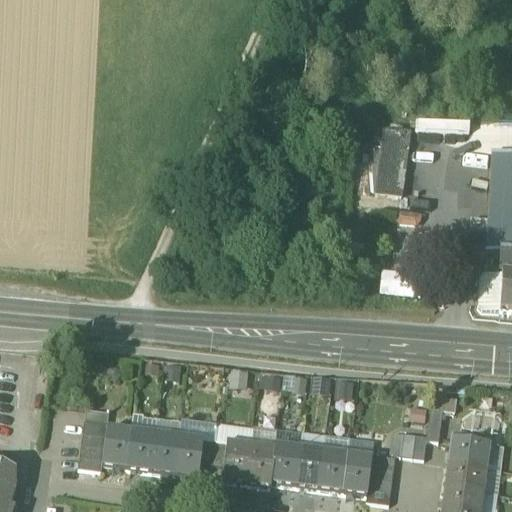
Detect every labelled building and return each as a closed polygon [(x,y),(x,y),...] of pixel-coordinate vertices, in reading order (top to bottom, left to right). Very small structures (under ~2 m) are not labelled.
[(374,198),(400,201),(409,137),(382,134),(374,198)] [(502,257),(511,257),(511,157),(490,156),(485,255),(502,257)] [(427,260),(427,232),(418,232),(419,215),(394,214),(393,259),(427,260)] [(498,316),(511,317),(511,257),(502,257),(500,279),(498,316)] [(378,297),(413,299),(414,274),(380,273),(378,297)] [(480,315),(498,316),(500,279),(482,278),(478,282),(476,311),(480,315)] [(277,394),(278,382),(261,380),(260,392),(277,394)] [(430,411),(425,444),(425,447),(437,449),(442,413),(430,411)] [(84,416),(83,428),(106,431),(107,419),(84,416)] [(83,428),(81,440),(104,443),(105,433),(106,431),(83,428)] [(100,472),(124,476),(130,437),(105,433),(104,443),(102,454),(101,466),(100,472)] [(153,440),(130,437),(124,476),(148,479),(153,440)] [(81,440),(80,451),(102,454),(104,443),(81,440)] [(177,443),(153,440),(148,479),(172,482),(177,443)] [(388,461),(399,464),(402,441),(391,440),(388,461)] [(399,464),(411,465),(413,442),(402,441),(399,464)] [(423,467),(425,447),(425,444),(413,442),(411,465),(423,467)] [(202,446),(177,443),(172,482),(197,485),(199,470),(202,447),(202,446)] [(348,445),(346,461),(370,464),(371,462),(373,448),(348,445)] [(199,470),(210,472),(213,449),(202,447),(199,470)] [(449,447),(446,471),(485,476),(488,452),(449,447)] [(225,450),(213,449),(210,472),(222,473),(225,450)] [(220,488),(244,491),(249,453),(226,450),(225,450),(222,473),(220,488)] [(80,451),(78,463),(101,466),(102,454),(80,451)] [(274,451),(273,456),(269,490),(293,493),(298,455),(274,451)] [(273,456),(249,453),(244,491),(268,494),(269,490),(273,456)] [(322,458),(298,455),(293,493),(317,496),(322,458)] [(346,461),(322,458),(317,496),(341,500),(346,461)] [(370,464),(346,461),(341,500),(365,503),(366,497),(367,485),(369,473),(370,464)] [(370,464),(369,473),(391,476),(393,465),(371,462),(370,464)] [(100,472),(101,466),(78,463),(76,475),(99,478),(100,472)] [(446,471),(443,495),(482,500),(485,476),(446,471)] [(0,492),(7,495),(13,478),(0,473),(0,492)] [(369,473),(367,485),(390,488),(391,476),(369,473)] [(367,485),(366,497),(388,500),(390,488),(367,485)] [(8,511),(13,497),(7,495),(0,492),(0,511),(8,511)] [(443,495),(440,511),(480,511),(482,500),(443,495)] [(387,511),(388,500),(366,497),(365,503),(364,508),(387,511)]
